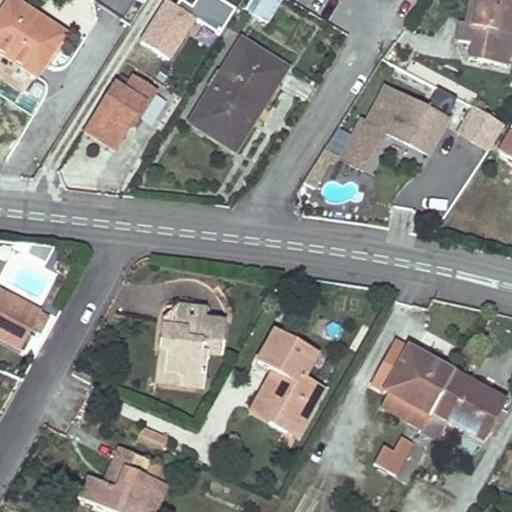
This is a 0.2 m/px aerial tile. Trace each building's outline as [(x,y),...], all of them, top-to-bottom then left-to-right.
[(0,52),(36,78),(65,36),(11,0),(1,13),(0,14),(0,52)] [(268,0),(262,0),(256,10),(269,17),(276,5),(268,0)] [(479,49),(475,65),(505,70),(511,33),(511,0),(499,0),(499,1),(492,0),(476,0),(471,27),(463,26),(460,25),(457,44),(467,46),(479,49)] [(492,0),(499,1),(499,0),(467,0),(463,26),(471,27),(476,0),(492,0)] [(113,85),(83,131),(112,150),(128,125),(132,128),(154,95),(142,86),(149,73),(133,62),(154,29),(138,18),(117,51),(132,60),(115,86),(113,85)] [(285,70),(241,42),(188,122),(234,151),(285,70)] [(475,65),(479,49),(467,46),(464,63),(475,65)] [(427,112),(384,89),(358,137),(376,146),(382,132),(429,156),(447,122),(445,121),(427,112)] [(445,121),(452,108),(435,98),(427,112),(445,121)] [(488,157),(504,127),(471,109),(455,139),(488,157)] [(511,135),(509,134),(498,150),(511,158),(511,135)] [(36,316),(0,296),(0,344),(15,353),(36,316)] [(181,331),(183,312),(160,310),(155,323),(176,325),(176,330),(181,331)] [(177,381),(176,389),(199,391),(203,357),(218,359),(221,326),(200,325),(200,316),(201,313),(183,312),(181,331),(176,330),(176,325),(155,323),(153,351),(162,353),(159,373),(172,375),(177,381)] [(221,318),(200,316),(200,325),(221,326),(221,318)] [(300,378),(313,355),(271,332),(253,365),(268,374),(275,377),(259,405),(271,413),(264,425),(282,434),(298,430),(322,389),(300,378)] [(428,418),(430,413),(452,374),(394,342),(370,386),(385,394),(377,408),(421,432),(428,418)] [(162,353),(153,351),(150,387),(176,389),(177,381),(172,375),(159,373),(162,353)] [(259,405),(275,377),(268,374),(246,415),(264,425),(271,413),(259,405)] [(505,401),(452,374),(430,413),(483,442),(505,401)] [(427,422),(422,435),(441,441),(445,429),(427,422)] [(165,443),(139,430),(135,436),(162,448),(165,443)] [(298,430),(282,434),(293,441),(298,430)] [(162,448),(135,436),(133,441),(160,454),(162,448)] [(380,470),(395,479),(412,448),(397,440),(380,470)] [(332,482),(350,452),(338,445),(321,475),(332,482)] [(383,511),(391,511),(423,451),(413,446),(412,448),(395,479),(378,509),(383,511)] [(154,483),(161,469),(118,450),(110,465),(119,469),(112,483),(117,485),(114,491),(101,485),(93,482),(83,503),(104,511),(156,511),(167,490),(154,483)] [(112,483),(119,469),(110,465),(101,485),(114,491),(117,485),(112,483)] [(83,503),(93,482),(85,477),(75,498),(83,503)]
